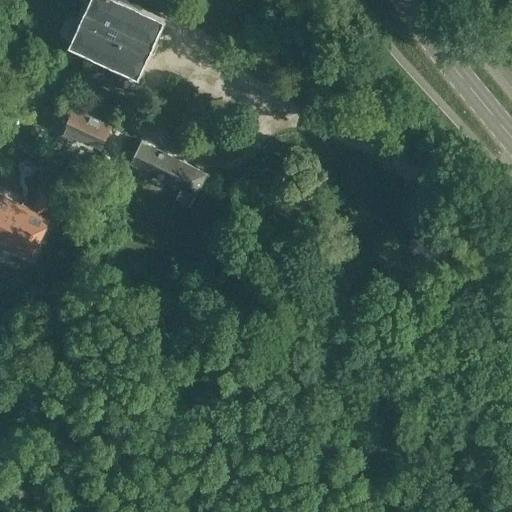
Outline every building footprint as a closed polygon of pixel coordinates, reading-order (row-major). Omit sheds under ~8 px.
[(128,97),(166,15),(132,0),(90,0),(71,42),(126,66),(121,78),(125,80),(120,93),(128,97)] [(101,145),(111,124),(74,107),(65,128),(101,145)] [(141,138),(130,159),(196,192),(207,171),(150,143),(154,134),(145,129),(141,138)] [(43,212),(51,195),(42,191),(34,208),(0,191),(0,240),(32,256),(51,216),(43,212)] [(0,316),(6,320),(17,299),(0,290),(0,316)]
